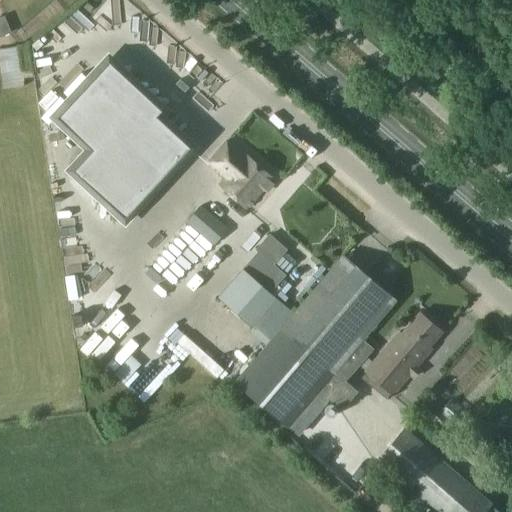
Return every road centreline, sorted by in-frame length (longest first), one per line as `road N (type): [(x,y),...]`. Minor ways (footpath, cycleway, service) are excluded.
road 1 (unclassified): [(511,305),(157,0)]
road 2 (primary): [(511,243),(231,0)]
